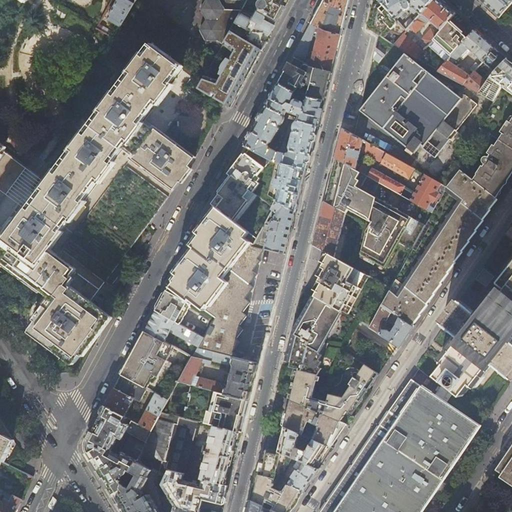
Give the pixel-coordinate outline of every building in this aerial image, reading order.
[(117,0),(107,19),(117,25),(121,27),(135,3),(128,0),(117,0)] [(205,0),(200,9),(206,18),(200,30),(206,41),(218,42),(223,44),(231,31),(241,11),(243,9),(247,0),(205,0)] [(274,30),(279,20),(284,10),(289,0),(260,0),(260,1),(260,2),(260,3),(260,4),(261,5),(262,5),(260,9),(260,10),(256,11),(254,15),(243,9),(241,11),(231,31),(246,40),(249,42),(250,43),(263,50),(268,40),(274,30)] [(262,5),(261,5),(260,4),(260,3),(260,2),(260,1),(260,0),(247,0),(243,9),(254,15),(256,11),(260,10),(260,9),(262,5)] [(322,0),(318,9),(310,23),(325,31),(341,35),(346,12),(349,0),(322,0)] [(404,34),(406,32),(405,31),(399,25),(397,22),(376,0),(374,0),(371,13),(368,27),(379,35),(382,36),(388,30),(402,36),(404,34)] [(376,0),(397,22),(399,21),(398,21),(401,18),(403,20),(409,15),(407,12),(410,11),(416,16),(413,19),(415,20),(433,0),(376,0)] [(445,4),(440,0),(433,0),(415,20),(413,22),(407,30),(409,32),(412,30),(416,34),(425,23),(426,24),(429,20),(441,30),(445,25),(449,21),(455,13),(445,4)] [(511,0),(479,0),(487,7),(498,16),(504,10),(511,0)] [(76,15),(71,14),(66,23),(78,30),(82,33),(86,38),(91,45),(98,41),(94,35),(88,28),(90,26),(84,20),(76,15)] [(404,27),(399,21),(397,22),(399,25),(405,31),(406,30),(407,30),(413,22),(410,20),(404,27)] [(467,38),(449,21),(445,25),(441,30),(438,34),(429,44),(426,48),(424,50),(417,58),(438,70),(467,38)] [(310,23),(301,42),(292,57),(294,58),(295,58),(311,66),(331,72),(336,52),(341,35),(325,31),(310,23)] [(115,39),(121,27),(117,25),(112,33),(98,25),(96,28),(115,39)] [(423,45),(426,48),(429,44),(438,34),(432,28),(423,39),(426,42),(423,45)] [(474,29),(467,38),(438,70),(463,84),(472,74),(452,63),(459,56),(460,56),(460,57),(461,57),(462,57),(463,56),(468,50),(470,50),(483,61),(495,47),(484,38),(474,29)] [(242,54),(249,42),(246,40),(231,31),(223,44),(220,51),(238,62),(252,70),(256,62),(243,54),(242,54)] [(407,37),(404,34),(402,36),(401,36),(399,39),(394,44),(417,58),(424,50),(415,43),(411,40),(407,37)] [(249,49),(250,48),(250,46),(249,45),(249,44),(250,43),(249,42),(242,54),(243,54),(245,53),(247,52),(248,51),(249,50),(249,49)] [(386,55),(376,47),(373,58),(379,63),(386,55)] [(499,51),(495,47),(483,61),(489,67),(494,71),(506,57),(499,51)] [(122,144),(138,123),(156,100),(159,102),(171,86),(168,84),(180,68),(155,49),(146,61),(142,58),(130,74),(134,77),(118,97),(115,95),(102,112),(105,114),(87,138),(84,136),(72,151),(76,154),(60,175),(56,172),(43,190),(46,193),(33,210),(29,208),(18,222),(22,225),(15,235),(40,254),(45,247),(48,249),(61,232),(58,229),(69,215),(72,218),(84,202),(81,200),(98,177),(101,179),(113,163),(110,161),(122,144)] [(238,62),(220,51),(217,55),(210,69),(219,75),(220,75),(228,61),(233,63),(233,64),(235,66),(238,62)] [(424,148),(436,157),(478,104),(466,95),(465,96),(464,98),(463,99),(405,54),(360,111),(415,154),(423,144),(426,146),(424,148)] [(493,101),(502,87),(501,86),(502,85),(511,73),(511,62),(506,57),(494,71),(491,75),(487,81),(478,93),(493,101)] [(328,84),(331,72),(311,66),(295,58),(292,64),(291,64),(289,63),(285,70),(278,83),(294,91),(301,94),(324,101),(328,84)] [(474,72),(474,71),(479,65),(476,62),(470,69),(474,72)] [(229,70),(225,78),(242,89),(246,81),(250,74),(238,66),(234,73),(229,70)] [(494,71),(489,67),(486,71),(491,75),(494,71)] [(219,75),(210,69),(199,88),(232,107),(237,98),(242,89),(225,78),(221,76),(220,78),(222,79),(218,86),(221,87),(219,89),(211,91),(219,75)] [(487,81),(474,71),(474,72),(472,74),(463,84),(478,93),(487,81)] [(511,94),(511,73),(502,85),(501,86),(502,87),(511,94)] [(276,112),(285,116),(286,112),(299,116),(298,121),(297,121),(308,124),(318,126),(321,113),(324,101),(301,94),(298,99),(296,98),(295,98),(294,99),(293,99),(293,100),(291,100),(294,91),(278,83),(272,94),(266,106),(276,112)] [(511,94),(502,87),(493,101),(473,138),(511,162),(511,94)] [(285,118),(285,116),(276,112),(266,106),(257,123),(244,146),(247,148),(275,162),(279,152),(271,148),(270,145),(273,143),(275,138),(278,140),(281,134),(278,132),(280,129),(279,127),(280,126),(281,126),(282,125),(283,124),(283,123),(284,122),(284,121),(285,119),(285,118)] [(312,148),(318,126),(308,124),(297,121),(296,122),(295,122),(295,123),(294,124),(294,125),(294,126),(293,129),(294,131),(294,132),(293,133),(292,138),(288,137),(287,140),(291,141),(289,148),(290,151),(289,153),(286,154),(279,152),(275,162),(282,164),(307,170),(312,148)] [(192,163),(138,123),(122,144),(136,155),(133,158),(174,190),(178,185),(188,171),(190,167),(189,166),(192,163)] [(338,146),(336,158),(360,171),(379,182),(432,212),(447,186),(425,174),(420,183),(416,181),(421,172),(354,135),(343,128),(338,146)] [(503,180),(501,179),(504,175),(507,174),(508,174),(509,174),(510,174),(511,174),(511,173),(511,172),(511,162),(473,138),(458,166),(461,169),(496,198),(498,196),(493,192),(496,187),(498,187),(499,188),(500,188),(501,187),(502,187),(503,186),(504,185),(504,184),(504,183),(504,182),(504,181),(503,181),(503,180)] [(0,198),(26,165),(0,145),(0,198)] [(269,197),(275,162),(247,148),(233,167),(235,167),(229,175),(231,177),(219,193),(221,194),(213,205),(236,223),(257,197),(273,209),(277,202),(269,197)] [(360,171),(336,158),(330,179),(325,201),(346,213),(349,208),(371,221),(377,197),(372,195),(356,186),(359,179),(356,178),(360,171)] [(64,249),(107,281),(171,196),(127,164),(64,249)] [(302,188),(307,170),(282,164),(276,188),(280,189),(277,202),(296,212),(302,188)] [(498,200),(498,199),(496,198),(461,169),(447,187),(464,200),(453,213),(455,214),(447,224),(448,225),(440,234),(441,235),(434,245),(434,246),(427,255),(428,256),(420,266),(421,267),(413,276),(414,277),(406,287),(396,278),(381,305),(382,306),(391,312),(394,313),(413,326),(421,315),(421,314),(429,304),(428,304),(435,294),(435,293),(442,283),(449,273),(449,272),(456,262),(463,252),(462,251),(470,241),(477,231),(476,230),(484,220),(491,210),(490,209),(498,200)] [(432,212),(379,182),(372,195),(377,197),(425,224),(432,212)] [(385,268),(399,243),(411,250),(425,224),(377,197),(371,221),(367,233),(361,258),(373,265),(375,262),(385,268)] [(346,213),(325,201),(318,228),(314,245),(329,254),(335,257),(346,213)] [(277,202),(273,209),(273,210),(277,212),(276,213),(277,213),(272,223),(270,222),(271,219),(269,218),(254,245),(253,246),(264,248),(276,251),(286,254),(291,233),(296,212),(277,202)] [(249,234),(236,223),(213,205),(211,207),(216,210),(198,233),(200,235),(192,246),(195,248),(225,272),(249,242),(245,239),(249,234)] [(73,268),(48,249),(45,247),(40,254),(15,235),(22,225),(18,222),(15,220),(5,232),(0,228),(0,256),(39,286),(42,283),(56,293),(58,294),(71,277),(68,275),(73,268)] [(254,245),(249,242),(225,272),(221,277),(226,281),(204,310),(203,311),(215,317),(204,336),(199,346),(198,347),(229,355),(237,357),(237,355),(233,352),(241,342),(236,338),(244,329),(240,325),(247,315),(243,312),(251,302),(246,298),(250,293),(254,287),(249,284),(258,274),(253,271),(261,261),(257,259),(263,252),(264,248),(253,246),(254,245)] [(221,277),(225,272),(195,248),(176,274),(178,276),(170,287),(193,304),(194,302),(204,310),(226,281),(221,277)] [(368,276),(335,257),(329,254),(322,267),(325,269),(318,281),(320,282),(316,290),(318,291),(315,296),(339,309),(347,314),(368,276)] [(507,289),(501,296),(511,303),(511,266),(499,283),(507,289)] [(476,279),(486,287),(495,277),(484,268),(476,279)] [(31,332),(74,364),(84,353),(87,355),(118,313),(71,277),(58,294),(37,320),(39,321),(31,332)] [(161,301),(156,311),(180,324),(191,304),(167,290),(161,301)] [(511,338),(511,303),(501,296),(499,293),(481,316),(463,302),(444,325),(462,339),(444,362),(447,364),(437,375),(445,381),(453,372),(463,380),(455,389),(463,396),(472,384),(474,386),(492,363),(510,377),(511,374),(511,340),(511,338)] [(318,351),(324,340),(323,337),(339,309),(315,296),(314,296),(310,302),(308,303),(305,310),(305,311),(301,318),(300,319),(296,326),(296,327),(294,332),(290,346),(287,360),(291,361),(291,362),(291,363),(291,364),(292,367),(298,368),(318,373),(322,366),(319,364),(321,359),(319,358),(321,352),(318,351)] [(387,320),(391,312),(382,306),(370,327),(400,347),(407,337),(414,327),(413,326),(394,313),(389,322),(395,326),(391,331),(388,329),(382,329),(381,324),(384,319),(387,320)] [(204,336),(180,324),(156,311),(151,320),(145,330),(173,345),(179,335),(199,346),(204,336)] [(164,380),(172,364),(167,361),(174,346),(173,345),(145,330),(140,341),(128,363),(122,374),(147,388),(154,393),(162,379),(164,380)] [(229,356),(229,355),(198,347),(193,356),(192,356),(178,382),(191,386),(195,376),(201,361),(206,363),(206,359),(225,363),(227,356),(229,356)] [(229,355),(229,356),(228,360),(230,364),(228,371),(224,385),(221,387),(219,393),(246,400),(249,401),(253,384),(258,363),(237,357),(229,355)] [(318,373),(298,368),(291,400),(290,400),(340,421),(347,411),(349,412),(354,405),(357,407),(379,374),(358,359),(349,383),(350,383),(345,397),(331,393),(329,401),(312,397),(318,373)] [(445,402),(455,389),(463,380),(453,372),(445,381),(446,382),(436,396),(421,386),(411,379),(389,412),(321,511),(421,511),(434,494),(446,477),(457,460),(469,443),(481,425),(445,402)] [(147,388),(122,374),(119,380),(114,388),(134,399),(139,402),(147,388)] [(195,376),(191,386),(193,386),(216,392),(219,393),(221,387),(217,381),(195,376)] [(216,392),(193,386),(185,417),(197,420),(205,422),(208,410),(211,410),(216,392)] [(134,399),(114,388),(110,395),(105,406),(124,416),(134,399)] [(219,393),(216,392),(211,410),(208,423),(215,425),(237,431),(238,431),(242,414),(246,400),(219,393)] [(162,411),(168,400),(155,393),(141,420),(135,416),(132,420),(151,430),(162,411)] [(346,424),(340,421),(290,400),(291,400),(290,400),(284,426),(331,447),(346,424)] [(124,416),(105,406),(93,427),(87,439),(86,441),(86,442),(86,443),(85,445),(85,446),(85,447),(86,449),(86,451),(87,452),(96,467),(115,498),(123,485),(124,483),(126,479),(123,475),(125,474),(128,470),(130,471),(136,462),(151,430),(132,420),(131,420),(129,424),(128,423),(127,424),(124,423),(127,418),(124,416)] [(185,417),(162,411),(151,430),(136,462),(151,470),(152,469),(158,472),(167,476),(170,470),(183,473),(197,420),(185,417)] [(0,460),(2,461),(3,462),(14,440),(0,418),(0,460)] [(237,431),(215,425),(212,435),(211,435),(209,441),(210,442),(208,450),(207,449),(206,451),(231,458),(238,432),(238,431),(237,431)] [(331,447),(284,426),(282,425),(279,437),(275,450),(292,456),(318,467),(331,447)] [(511,511),(511,443),(495,469),(502,474),(500,477),(511,485),(511,511)] [(284,476),(287,467),(290,459),(292,456),(275,450),(274,449),(271,449),(269,449),(268,449),(267,449),(266,450),(265,451),(264,452),(259,471),(257,471),(256,474),(282,480),(283,478),(284,476)] [(231,458),(206,451),(206,453),(207,453),(205,461),(203,467),(204,467),(201,479),(202,479),(224,485),(224,484),(231,458)] [(292,456),(290,459),(296,464),(295,467),(298,469),(292,478),(287,478),(284,476),(283,478),(282,480),(305,491),(311,481),(320,468),(318,467),(292,456)] [(151,470),(136,462),(130,471),(136,475),(129,488),(123,485),(115,498),(122,508),(123,511),(147,511),(157,506),(150,494),(148,493),(143,496),(140,491),(141,490),(148,478),(147,477),(151,470)] [(182,479),(183,473),(170,470),(167,476),(163,484),(175,505),(200,511),(203,500),(223,504),(225,497),(228,486),(224,485),(202,479),(201,484),(195,482),(195,480),(192,479),(191,481),(182,479)] [(126,479),(124,483),(127,485),(133,475),(129,473),(126,479)] [(282,480),(256,474),(253,487),(250,500),(265,507),(272,510),(277,511),(290,511),(295,506),(305,491),(282,480)] [(16,496),(0,487),(0,494),(2,496),(3,494),(6,496),(5,499),(3,502),(0,500),(0,510),(3,511),(15,511),(17,509),(22,499),(19,497),(16,496)] [(265,507),(250,500),(246,511),(277,511),(272,510),(271,511),(264,511),(265,507)]
